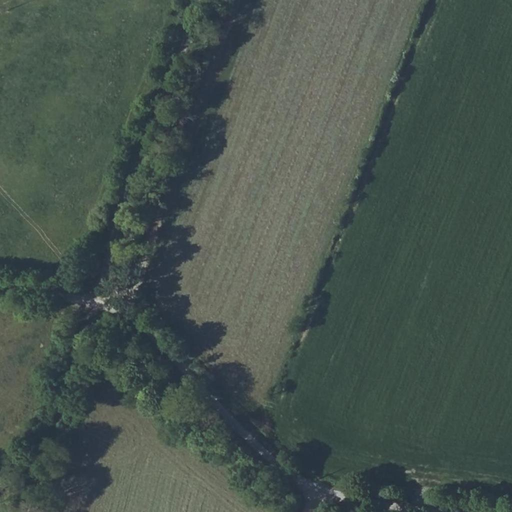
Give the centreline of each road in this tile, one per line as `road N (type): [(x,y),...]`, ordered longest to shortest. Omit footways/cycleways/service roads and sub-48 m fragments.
road 1 (unclassified): [(93,304),(115,306),(287,472),(340,496),(429,511)]
road 2 (track): [(93,304),(27,511)]
